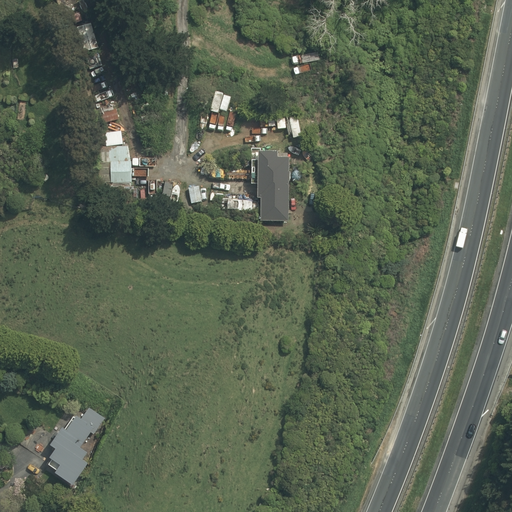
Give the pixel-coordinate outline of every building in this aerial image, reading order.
[(91,23),(75,27),(83,52),(99,48),(91,23)] [(114,99),(97,102),(103,122),(118,118),(114,99)] [(121,131),(105,133),(105,147),(123,143),(121,131)] [(128,146),(101,148),(101,184),(130,182),(128,146)] [(250,184),(256,184),(255,197),(260,197),(259,221),(288,221),(287,152),(276,150),(257,149),(255,159),(250,159),(250,184)] [(55,468),(53,471),(72,483),(86,461),(82,457),(85,449),(78,445),(89,431),(93,433),(105,418),(89,408),(81,419),(74,415),(65,428),(60,427),(50,443),(54,447),(48,457),(51,459),(48,463),(55,468)]
